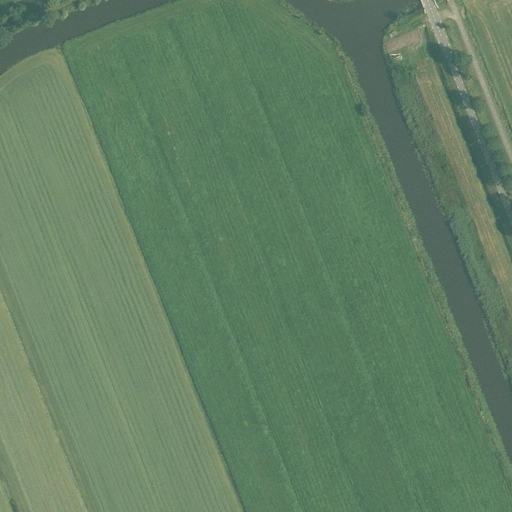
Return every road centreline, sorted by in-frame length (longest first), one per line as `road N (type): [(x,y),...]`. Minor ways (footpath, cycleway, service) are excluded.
road 1 (track): [(511,287),(413,28),(453,8)]
road 2 (unclassified): [(511,220),(426,0)]
